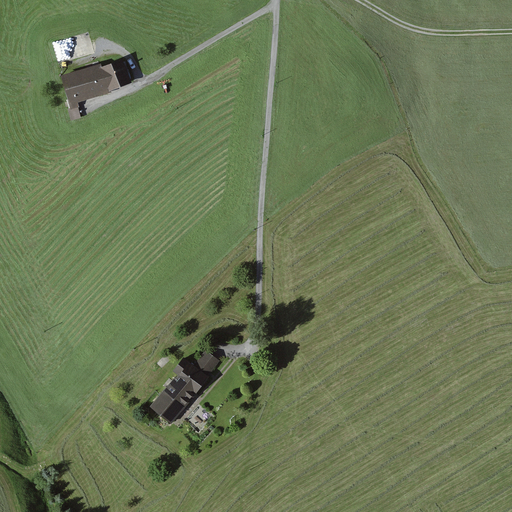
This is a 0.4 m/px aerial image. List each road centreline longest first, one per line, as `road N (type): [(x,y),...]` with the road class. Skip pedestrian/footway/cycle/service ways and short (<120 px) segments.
road 1 (track): [(277,0),(254,348)]
road 2 (track): [(356,0),(416,30),(511,32)]
road 3 (track): [(277,6),(140,85)]
